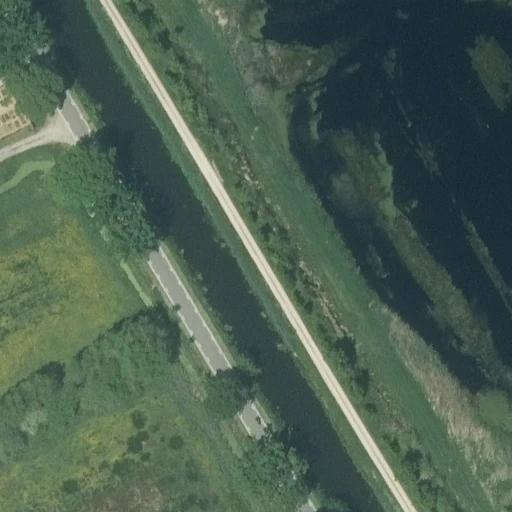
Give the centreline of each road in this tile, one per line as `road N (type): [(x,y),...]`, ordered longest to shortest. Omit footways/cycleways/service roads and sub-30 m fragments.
road 1 (unclassified): [(100,0),(408,511)]
road 2 (tertiary): [(305,511),(3,0)]
